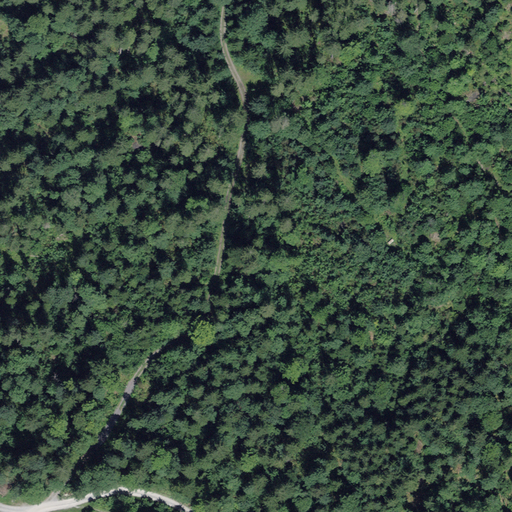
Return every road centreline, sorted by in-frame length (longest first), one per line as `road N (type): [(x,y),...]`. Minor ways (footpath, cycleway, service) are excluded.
road 1 (track): [(38,508),(120,410),(138,374),(190,330),(206,305),(242,98),(219,0)]
road 2 (track): [(234,68),(259,81),(271,106),(328,157),(396,253)]
road 3 (track): [(188,511),(121,491),(38,508),(0,502)]
